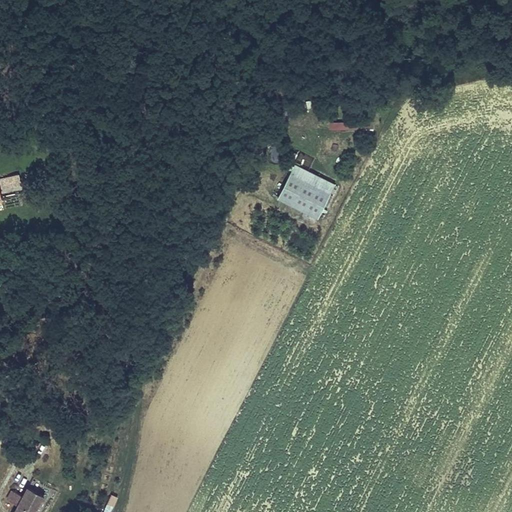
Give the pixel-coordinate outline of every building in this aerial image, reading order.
[(372,121),(328,121),(328,130),(372,129),(372,121)] [(335,183),(294,162),(277,196),(318,217),(335,183)] [(3,174),(4,187),(22,186),(21,173),(3,174)] [(35,511),(45,494),(26,485),(21,494),(10,489),(5,499),(15,504),(10,511),(35,511)] [(111,492),(107,501),(115,504),(119,495),(111,492)]
